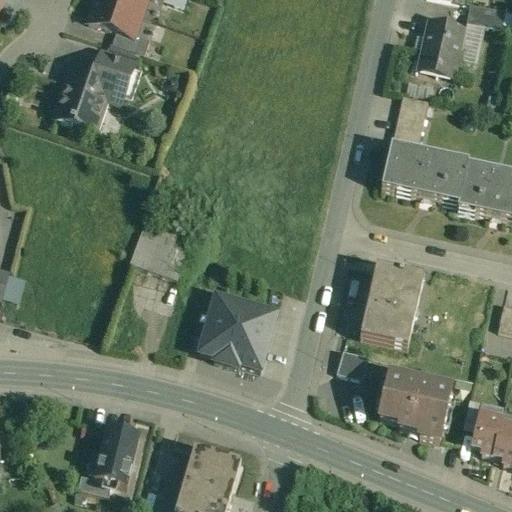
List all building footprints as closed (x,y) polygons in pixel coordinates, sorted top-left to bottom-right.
[(97,0),(96,5),(140,20),(146,0),(97,0)] [(140,20),(96,5),(88,28),(116,38),(132,43),(140,20)] [(505,17),(469,10),(466,27),(502,34),(505,17)] [(465,34),(426,25),(420,55),(422,56),(418,69),(415,69),(413,77),(454,86),(465,34)] [(132,43),(116,38),(112,50),(133,57),(137,45),(132,43)] [(149,46),(138,42),(137,45),(133,57),(138,59),(144,61),(149,46)] [(112,50),(108,49),(106,54),(137,65),(138,59),(133,57),(112,50)] [(93,81),(71,73),(66,90),(62,91),(58,103),(60,107),(54,124),(74,131),(76,135),(90,139),(94,137),(105,105),(121,110),(135,70),(101,59),(93,81)] [(428,106),(402,100),(392,147),(417,152),(428,106)] [(468,168),(391,151),(381,194),(458,211),(467,171),(468,168)] [(511,181),(467,171),(458,211),(457,216),(511,227),(511,181)] [(192,242),(145,225),(140,240),(187,257),(192,242)] [(187,257),(140,240),(129,268),(176,285),(187,257)] [(423,283),(376,273),(360,343),(407,354),(423,283)] [(0,275),(0,304),(1,305),(9,278),(0,275)] [(244,373),(261,378),(279,317),(215,299),(197,360),(212,364),(211,367),(243,376),(244,373)] [(511,311),(503,310),(498,336),(511,338),(511,311)] [(343,355),(336,378),(363,384),(368,361),(343,355)] [(451,395),(389,380),(378,425),(399,430),(398,434),(419,439),(418,443),(439,447),(451,395)] [(481,407),(469,404),(463,434),(475,436),(479,419),(481,407)] [(502,424),(479,419),(475,436),(471,454),(481,456),(480,461),(493,463),(501,428),(501,429),(502,424)] [(511,430),(501,429),(501,428),(493,463),(503,466),(502,470),(511,472),(511,430)] [(145,446),(111,438),(99,493),(133,500),(145,446)] [(226,511),(240,468),(195,455),(178,511),(226,511)]
